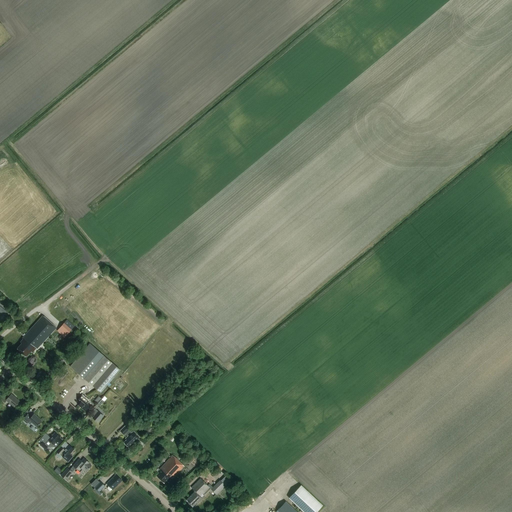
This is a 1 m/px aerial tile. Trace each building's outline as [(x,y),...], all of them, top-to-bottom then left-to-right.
[(0,315),(5,319),(9,315),(0,307),(0,315)] [(22,338),(23,339),(20,342),(22,344),(17,349),(26,357),(31,351),(32,353),(36,348),(37,349),(56,328),(43,317),(27,335),(26,334),(22,338)] [(64,338),(74,327),(67,320),(57,331),(64,338)] [(70,367),(88,382),(108,360),(89,344),(70,367)] [(108,360),(88,382),(100,393),(120,370),(108,360)] [(19,401),(11,394),(8,397),(6,395),(1,400),(5,403),(7,401),(14,407),(19,401)] [(88,401),(82,396),(78,400),(80,403),(78,405),(85,411),(89,406),(86,403),(88,401)] [(103,416),(98,412),(92,418),(97,422),(103,416)] [(42,421),(34,414),(31,417),(27,414),(23,420),(27,424),(29,421),(37,427),(42,421)] [(130,430),(126,426),(120,431),(124,435),(125,434),(128,437),(126,439),(127,440),(124,442),(125,443),(124,443),(127,447),(128,446),(129,448),(140,438),(134,431),(132,433),(129,430),(130,430)] [(145,430),(149,435),(154,430),(149,426),(145,430)] [(41,443),(40,445),(45,449),(47,447),(56,447),(62,440),(60,438),(60,437),(55,433),(51,438),(46,433),(39,441),(41,443)] [(57,453),(60,455),(68,463),(73,457),(70,454),(74,449),(69,445),(64,450),(62,448),(57,453)] [(184,467),(172,456),(157,472),(159,473),(156,476),(165,484),(167,482),(169,483),(184,467)] [(84,458),(81,461),(79,459),(70,470),(67,468),(61,475),(66,479),(75,468),(81,473),(85,469),(87,471),(91,466),(89,464),(89,463),(84,458)] [(107,484),(109,486),(108,488),(108,489),(109,491),(111,491),(112,489),(113,490),(121,482),(119,481),(121,480),(116,475),(107,484)] [(209,488),(200,479),(191,488),(195,491),(186,500),(193,507),(197,502),(198,503),(202,499),(199,496),(201,494),(202,495),(209,488)] [(209,484),(207,486),(210,488),(212,489),(217,495),(225,487),(226,486),(220,480),(213,488),(209,484)] [(105,486),(100,482),(94,487),(99,492),(105,486)] [(315,511),(321,506),(300,486),(288,498),(303,511),(315,511)] [(278,511),(296,511),(285,502),(277,511),(278,511)]
